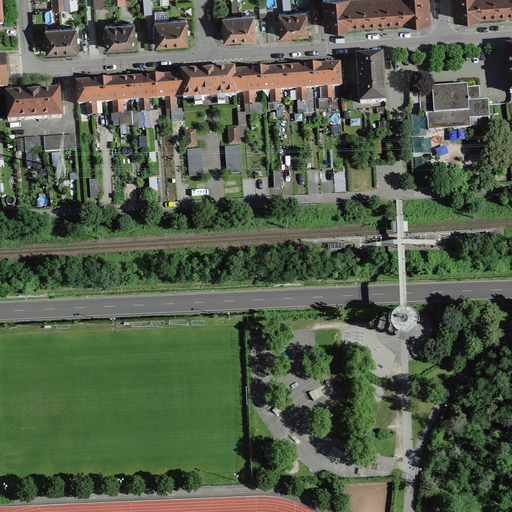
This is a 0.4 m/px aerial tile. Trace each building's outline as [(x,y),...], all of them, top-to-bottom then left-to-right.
[(63,0),(64,9),(77,9),(76,0),(63,0)] [(352,23),(350,0),(323,0),(325,26),(352,25),(352,23)] [(401,0),(350,0),(352,23),(403,20),(401,0)] [(401,0),(403,20),(404,21),(430,19),(428,0),(401,0)] [(481,14),(480,0),(453,0),(455,17),(481,16),(481,14)] [(511,0),(480,0),(481,14),(511,12),(511,0)] [(293,13),(294,35),(308,34),(307,12),(293,13)] [(279,14),(281,35),(294,35),(293,13),(279,14)] [(254,16),(238,17),(240,39),(255,38),(254,26),(254,16)] [(224,28),(225,39),(240,39),(238,17),(223,18),(224,28)] [(186,19),(171,20),(172,43),(188,42),(187,27),(186,19)] [(171,20),(155,21),(156,32),(156,44),(172,43),(171,20)] [(133,23),(120,24),(121,47),(135,46),(134,35),(133,23)] [(120,24),(105,25),(106,36),(107,48),(121,47),(120,24)] [(76,27),(61,28),(62,51),(77,50),(76,38),(76,27)] [(46,40),(47,52),(62,51),(61,28),(45,30),(46,40)] [(383,55),(357,56),(361,103),(386,101),(383,56),(383,55)] [(330,65),(327,65),(328,86),(332,86),(341,85),(340,64),(330,65)] [(319,65),(313,66),(314,87),(323,87),(328,86),(327,65),(319,65)] [(305,66),(300,67),(302,88),(306,88),(314,87),(313,66),(305,66)] [(292,67),(286,68),(288,89),(297,88),(302,88),(300,67),(292,67)] [(279,68),(274,69),(276,90),(280,90),(288,89),(286,68),(279,68)] [(183,97),(183,100),(237,96),(236,93),(235,71),(235,69),(193,71),(182,72),(182,75),(183,97)] [(266,69),(261,70),(262,91),(270,90),(276,90),(274,69),(266,69)] [(241,71),(235,71),(236,93),(245,92),(249,92),(248,70),(241,71)] [(253,70),(248,70),(249,92),(254,91),(262,91),(261,70),(253,70)] [(175,75),(169,76),(171,98),(175,97),(183,97),(182,75),(175,75)] [(162,76),(156,77),(158,98),(166,98),(171,98),(169,76),(162,76)] [(150,77),(143,78),(145,99),(149,99),(158,98),(156,77),(150,77)] [(136,78),(130,79),(132,100),(140,100),(145,99),(143,78),(136,78)] [(123,79),(117,80),(119,101),(123,101),(132,100),(130,79),(123,79)] [(110,80),(104,81),(105,102),(113,102),(119,101),(117,80),(110,80)] [(82,82),(77,82),(78,104),(88,103),(92,103),(91,81),(82,82)] [(96,81),(91,81),(92,103),(97,103),(105,102),(104,81),(96,81)] [(62,117),(60,90),(6,93),(8,120),(62,117)] [(307,100),(303,101),(304,113),(314,112),(313,100),(307,100)] [(150,111),(145,112),(146,127),(151,127),(151,124),(159,123),(158,108),(150,109),(150,111)] [(176,110),(171,110),(172,117),(172,122),(183,121),(182,109),(176,110)] [(133,125),(132,112),(125,113),(126,125),(133,125)] [(140,117),(140,112),(132,112),(133,125),(139,125),(139,118),(140,117)] [(228,127),(229,144),(240,143),(239,127),(228,127)] [(186,132),(187,147),(197,146),(196,131),(186,132)] [(45,151),(76,149),(75,135),(44,137),(45,151)] [(40,137),(25,138),(25,153),(41,152),(40,137)] [(239,147),(227,148),(228,173),(241,172),(239,147)] [(201,149),(188,150),(190,175),(203,175),(201,149)]
